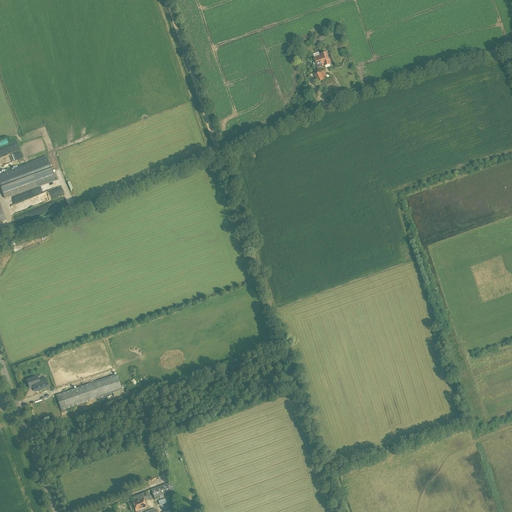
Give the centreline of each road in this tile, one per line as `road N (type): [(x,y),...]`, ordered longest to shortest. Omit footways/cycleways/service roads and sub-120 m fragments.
road 1 (unclassified): [(0,243),(352,95),(511,48)]
road 2 (track): [(168,0),(342,511)]
road 3 (tertiary): [(55,511),(0,359)]
